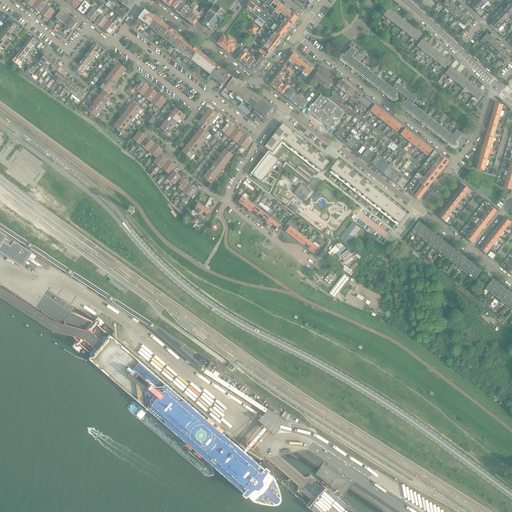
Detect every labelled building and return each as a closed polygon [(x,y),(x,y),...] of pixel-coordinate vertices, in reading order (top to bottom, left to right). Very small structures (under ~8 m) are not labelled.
[(40,0),(37,0),(32,7),(36,10),(43,2),(40,0)] [(47,5),(48,3),(44,0),(43,2),(36,10),(40,13),(47,5)] [(76,8),(83,0),(75,0),(72,5),(76,8)] [(123,19),(137,0),(136,0),(124,0),(122,4),(119,7),(118,8),(117,7),(113,4),(110,1),(109,1),(106,4),(105,5),(108,7),(110,9),(123,19)] [(178,0),(175,0),(170,7),(171,8),(172,9),(173,9),(175,10),(181,2),(178,0)] [(229,8),(231,6),(232,4),(233,4),(234,2),(231,0),(206,0),(213,5),(205,16),(206,16),(204,17),(205,18),(206,19),(204,21),(204,20),(203,21),(204,21),(202,23),(202,22),(202,23),(212,31),(212,30),(213,28),(214,29),(214,28),(213,28),(215,26),(216,27),(218,25),(226,15),(225,15),(224,14),(225,13),(226,13),(230,8),(229,8)] [(280,4),(274,0),(269,6),(268,7),(272,10),(270,12),(272,13),(280,4)] [(445,0),(442,5),(445,8),(453,0),(449,0),(450,0),(449,0),(445,0)] [(455,0),(453,0),(445,8),(449,12),(455,5),(453,3),(456,0),(455,0)] [(484,5),(479,0),(475,0),(476,0),(474,2),(481,8),(484,5)] [(190,11),(185,6),(179,13),(179,14),(186,19),(194,9),(197,4),(194,1),(190,6),(192,8),(190,11)] [(263,11),(258,7),(250,1),(246,6),(252,11),(251,12),(258,17),(260,15),(263,11)] [(477,12),(481,8),(474,2),(472,4),(469,1),(467,3),(477,12)] [(84,2),(78,10),(84,14),(89,7),(84,2)] [(181,2),(175,10),(176,11),(177,12),(178,13),(179,13),(185,6),(185,5),(181,2)] [(284,7),(280,4),(272,13),(277,17),(278,15),(280,13),(284,7)] [(457,7),(455,5),(449,12),(453,15),(462,6),(460,4),(457,7)] [(47,5),(40,13),(44,17),(51,8),(47,5)] [(462,6),(453,15),(456,19),(463,12),(461,10),(464,7),(462,6)] [(297,18),(284,7),(280,13),(284,16),(294,24),(297,19),(297,18)] [(511,18),(511,12),(506,7),(504,10),(501,7),(499,9),(511,19),(511,18)] [(51,8),(44,17),(48,20),(55,11),(51,8)] [(86,16),(90,19),(97,11),(92,8),(86,16)] [(383,15),(388,18),(393,12),(388,8),(383,15)] [(201,18),(205,13),(202,11),(200,14),(194,9),(186,19),(194,26),(200,17),(201,18)] [(511,19),(499,9),(498,10),(501,13),(499,15),(507,23),(511,19)] [(55,22),(57,23),(65,14),(61,10),(55,18),(57,19),(55,22)] [(146,11),(145,10),(137,20),(139,23),(141,21),(144,23),(151,14),(150,13),(150,12),(147,10),(146,11)] [(97,11),(90,19),(94,22),(101,14),(97,11)] [(264,12),(263,11),(260,15),(267,20),(268,19),(270,16),(267,15),(264,12)] [(465,14),(463,12),(456,19),(460,22),(469,13),(468,11),(465,14)] [(398,16),(393,12),(388,18),(393,23),(398,16)] [(472,21),(468,17),(469,16),(471,14),(469,13),(460,22),(465,27),(472,21)] [(69,17),(65,14),(57,23),(59,25),(61,22),(63,24),(69,17)] [(101,14),(94,22),(98,25),(105,17),(101,14)] [(148,27),(156,17),(154,16),(153,15),(152,14),(151,14),(144,23),(142,25),(147,29),(148,27)] [(507,23),(499,15),(497,17),(494,15),(492,16),(502,26),(503,27),(507,23)] [(294,24),(284,16),(280,21),(290,28),(294,24)] [(398,16),(393,23),(398,26),(403,19),(398,16)] [(502,26),(492,16),(490,18),(493,21),(489,25),(496,31),(502,26)] [(4,23),(7,24),(14,30),(17,26),(16,25),(17,23),(14,20),(9,17),(4,23)] [(73,20),(69,17),(63,24),(66,26),(63,28),(65,30),(73,20)] [(105,17),(98,25),(102,29),(109,20),(105,17)] [(156,17),(148,27),(153,30),(160,21),(158,19),(157,17),(156,17)] [(265,23),(262,21),(258,17),(254,22),(259,25),(261,27),(265,23)] [(408,23),(403,19),(398,26),(402,30),(408,23)] [(77,23),(73,20),(65,30),(67,31),(69,28),(71,30),(77,23)] [(109,20),(102,29),(106,32),(113,23),(109,20)] [(132,26),(138,30),(139,29),(141,26),(136,21),(132,26)] [(160,21),(153,30),(158,34),(165,25),(163,23),(163,22),(161,21),(160,21)] [(290,28),(280,21),(277,26),(286,33),(290,28)] [(113,23),(106,32),(110,35),(117,27),(113,23)] [(412,27),(408,23),(402,30),(407,34),(412,27)] [(14,30),(7,24),(3,28),(11,34),(14,30)] [(248,30),(253,34),(258,28),(253,24),(248,30)] [(165,25),(158,34),(163,38),(170,28),(168,27),(168,26),(166,25),(165,25)] [(286,33),(277,26),(273,30),(283,38),(286,33)] [(412,27),(407,34),(412,37),(417,31),(412,27)] [(11,34),(3,28),(0,32),(7,38),(11,34)] [(170,28),(163,38),(167,41),(175,32),(172,30),(171,29),(170,29),(170,28)] [(283,38),(273,30),(271,32),(270,31),(268,33),(280,42),(283,38)] [(422,34),(417,31),(412,37),(417,41),(422,34)] [(175,32),(167,41),(172,45),(179,36),(177,34),(177,33),(176,32),(175,32)] [(280,42),(268,33),(267,34),(269,36),(267,38),(276,46),(280,42)] [(486,34),(480,41),(484,45),(493,35),(491,33),(488,36),(486,34)] [(493,35),(484,45),(488,48),(494,42),(492,40),(495,37),(493,35)] [(28,41),(35,46),(37,48),(42,42),(35,36),(33,38),(31,36),(28,41)] [(179,36),(172,45),(177,49),(184,39),(182,38),(182,37),(180,36),(179,36)] [(227,38),(223,36),(217,44),(229,53),(230,51),(232,53),(235,48),(233,47),(235,45),(234,44),(235,42),(228,36),(227,38)] [(276,46),(267,38),(265,40),(263,39),(262,41),(273,50),(276,46)] [(184,39),(177,49),(175,51),(180,54),(181,52),(189,43),(187,42),(187,41),(185,40),(184,40),(184,39)] [(417,46),(421,50),(427,43),(422,39),(417,46)] [(28,41),(24,45),(32,50),(35,46),(28,41)] [(273,50),(262,41),(261,43),(263,44),(261,46),(270,54),(273,50)] [(488,48),(486,50),(490,54),(501,42),(499,41),(496,44),(494,42),(488,48)] [(341,57),(341,58),(341,59),(342,60),(346,63),(347,64),(350,59),(352,60),(353,58),(352,57),(356,52),(353,49),(356,44),(352,42),(349,46),(351,48),(346,54),(345,56),(344,55),(343,55),(342,55),(342,56),(341,56),(341,57)] [(501,42),(490,54),(494,58),(495,56),(502,49),(500,47),(503,44),(501,42)] [(94,44),(91,48),(98,54),(100,56),(103,52),(104,52),(105,51),(105,50),(96,43),(95,45),(94,44)] [(189,43),(181,52),(186,56),(193,47),(191,45),(191,44),(190,43),(189,43)] [(427,43),(421,50),(426,53),(432,47),(427,43)] [(24,45),(21,49),(28,54),(32,50),(24,45)] [(270,54),(261,46),(260,46),(257,50),(262,54),(267,58),(270,54)] [(194,47),(193,47),(186,56),(191,60),(198,50),(196,49),(196,48),(194,47)] [(432,47),(426,53),(431,57),(436,50),(432,47)] [(91,48),(88,52),(95,58),(98,54),(91,48)] [(241,53),(237,59),(241,63),(241,62),(242,62),(249,53),(244,50),(241,48),(239,51),(241,53)] [(502,49),(495,56),(499,60),(509,50),(507,48),(504,51),(502,49)] [(21,49),(18,53),(25,58),(28,54),(21,49)] [(198,51),(198,50),(191,60),(195,63),(203,54),(201,53),(201,52),(199,51),(198,51)] [(436,50),(431,57),(436,61),(441,54),(436,50)] [(509,50),(499,60),(503,63),(510,57),(508,55),(510,52),(509,50)] [(88,52),(85,56),(92,62),(95,58),(88,52)] [(18,53),(15,57),(24,64),(27,60),(25,58),(18,53)] [(249,53),(242,62),(243,64),(244,64),(245,65),(246,66),(253,57),(249,53)] [(203,54),(195,63),(198,65),(197,66),(200,68),(200,67),(208,58),(206,56),(205,56),(204,54),(203,54)] [(256,72),(267,58),(262,54),(258,59),(250,69),(254,72),(256,72)] [(293,54),(287,62),(290,64),(288,67),(290,69),(292,66),(299,57),(295,54),(293,54)] [(441,54),(436,61),(441,65),(446,58),(441,54)] [(41,68),(43,65),(49,58),(44,55),(43,56),(42,55),(35,63),(37,65),(41,68)] [(253,57),(246,66),(248,67),(248,68),(249,69),(250,69),(258,59),(254,55),(253,57)] [(85,56),(81,60),(89,66),(92,62),(85,56)] [(24,64),(15,57),(12,61),(10,63),(11,65),(14,67),(16,66),(16,65),(18,66),(17,67),(21,70),(22,69),(22,68),(25,64),(24,64)] [(303,60),(299,57),(292,66),(297,69),(303,60)] [(53,61),(49,58),(43,65),(47,68),(53,61)] [(208,58),(200,67),(205,71),(212,62),(210,60),(210,59),(209,58),(208,58)] [(350,59),(347,64),(351,68),(357,61),(353,58),(352,60),(350,59)] [(446,58),(441,65),(445,68),(450,61),(446,58)] [(81,60),(78,64),(85,70),(89,66),(81,60)] [(309,64),(303,60),(297,69),(301,73),(309,64)] [(57,64),(53,61),(47,68),(51,72),(57,64)] [(357,61),(351,68),(356,71),(362,65),(361,64),(358,61),(357,61)] [(210,75),(217,65),(215,64),(215,63),(213,62),(212,62),(205,71),(210,75)] [(118,63),(115,67),(123,74),(126,69),(124,68),(118,63)] [(61,68),(57,64),(51,72),(49,73),(53,77),(54,77),(58,71),(58,72),(61,68)] [(82,74),(85,70),(78,64),(75,69),(77,70),(75,72),(79,75),(80,73),(82,74)] [(314,68),(309,64),(301,73),(306,77),(314,68)] [(217,66),(217,65),(210,75),(206,80),(207,81),(208,79),(210,76),(222,85),(219,88),(218,89),(219,90),(221,89),(220,89),(223,86),(230,76),(230,75),(229,74),(228,74),(226,72),(226,71),(225,71),(224,71),(224,70),(223,70),(222,69),(219,67),(219,66),(218,65),(217,66)] [(281,70),(286,73),(289,76),(290,77),(294,72),(290,69),(288,67),(287,66),(285,65),(281,70)] [(311,76),(313,78),(312,78),(327,90),(327,89),(329,91),(332,88),(330,86),(331,84),(333,82),(335,83),(338,79),(320,65),(317,69),(318,70),(317,73),(316,72),(315,75),(313,73),(311,76)] [(362,65),(356,71),(361,75),(367,69),(362,65)] [(123,74),(115,67),(112,71),(120,78),(123,74)] [(445,73),(450,77),(455,71),(450,67),(445,73)] [(25,77),(30,70),(31,69),(29,68),(24,73),(21,71),(19,73),(25,77)] [(367,69),(361,75),(366,79),(372,73),(371,72),(368,69),(367,69)] [(281,70),(275,77),(280,81),(286,73),(281,70)] [(62,75),(58,72),(58,71),(54,77),(53,77),(52,78),(56,82),(62,75)] [(120,78),(112,71),(109,75),(117,82),(120,78)] [(455,71),(450,77),(455,81),(460,74),(455,71)] [(372,73),(366,79),(371,83),(377,76),(372,73)] [(460,74),(455,81),(459,85),(465,78),(460,74)] [(66,78),(62,75),(56,82),(60,85),(66,78)] [(117,82),(109,75),(105,79),(114,86),(117,82)] [(377,76),(371,83),(377,87),(382,80),(381,80),(378,77),(377,76)] [(275,77),(270,83),(271,85),(275,88),(280,81),(275,77)] [(70,81),(66,78),(60,85),(64,88),(70,81)] [(233,78),(226,86),(232,91),(239,82),(233,78)] [(342,78),(336,85),(341,89),(347,81),(342,78)] [(465,78),(459,85),(464,88),(469,82),(465,78)] [(114,86),(105,79),(102,83),(111,90),(114,86)] [(382,80),(377,87),(382,91),(387,84),(382,80)] [(74,84),(70,81),(64,88),(68,91),(74,84)] [(135,89),(139,93),(146,84),(141,81),(135,89)] [(280,81),(275,88),(275,89),(277,90),(279,92),(285,84),(280,81)] [(347,81),(341,89),(346,93),(352,85),(347,81)] [(235,98),(238,95),(244,87),(239,82),(232,91),(235,93),(233,96),(235,98)] [(285,84),(279,92),(280,93),(281,94),(282,94),(284,95),(291,86),(286,82),(285,84)] [(469,82),(464,88),(469,92),(474,85),(469,82)] [(111,90),(102,83),(99,87),(103,90),(108,94),(111,90)] [(392,88),(387,95),(388,96),(392,99),(393,100),(394,100),(395,99),(396,99),(396,98),(396,97),(396,96),(395,95),(397,94),(398,91),(402,94),(405,90),(402,87),(396,83),(392,88)] [(78,87),(74,84),(68,91),(72,94),(78,87)] [(150,88),(146,84),(139,93),(143,96),(150,88)] [(387,84),(382,91),(387,95),(392,88),(391,88),(388,85),(387,84)] [(346,93),(345,94),(345,95),(350,99),(351,98),(357,90),(352,85),(346,93)] [(474,85),(469,92),(473,96),(479,89),(474,85)] [(291,86),(284,95),(285,97),(286,97),(287,98),(288,98),(288,99),(294,91),(291,88),(292,87),(291,86)] [(82,90),(78,87),(72,94),(76,98),(82,90)] [(244,87),(238,95),(243,100),(244,100),(250,91),(244,87)] [(154,91),(150,88),(143,96),(147,99),(154,91)] [(294,91),(288,99),(290,100),(290,101),(292,102),(293,102),(298,96),(295,94),(298,90),(296,88),(294,91)] [(479,89),(473,96),(478,100),(483,93),(479,89)] [(86,94),(82,90),(76,98),(80,101),(86,94)] [(103,90),(100,94),(108,101),(112,97),(108,94),(103,90)] [(357,90),(351,98),(357,103),(363,95),(357,90)] [(401,104),(401,105),(401,106),(402,107),(406,110),(407,111),(412,104),(416,98),(412,95),(408,92),(405,90),(402,94),(404,96),(408,99),(406,101),(405,103),(404,102),(403,102),(402,102),(402,103),(401,103),(401,104)] [(158,94),(154,91),(147,99),(151,102),(158,94)] [(250,91),(244,100),(250,104),(256,96),(250,91)] [(303,98),(301,97),(304,93),(302,91),(298,96),(293,102),(295,104),(295,105),(296,106),(297,106),(303,98)] [(108,101),(100,94),(97,98),(105,105),(108,101)] [(162,97),(158,94),(151,102),(155,105),(162,97)] [(344,113),(320,94),(320,95),(313,104),(312,104),(307,110),(308,111),(307,111),(307,112),(307,113),(307,114),(308,114),(308,115),(309,115),(309,116),(310,116),(311,116),(312,115),(313,115),(315,116),(314,116),(315,117),(316,118),(317,119),(319,121),(321,122),(323,124),(324,124),(325,124),(326,125),(326,126),(326,127),(326,128),(326,129),(327,129),(327,130),(328,130),(329,130),(329,131),(330,130),(331,130),(332,129),(332,130),(337,123),(344,114),(344,113)] [(332,95),(329,98),(331,100),(332,100),(340,107),(342,108),(346,111),(350,114),(351,113),(352,111),(351,110),(345,106),(342,104),(340,101),(339,101),(338,100),(332,95)] [(357,103),(355,105),(364,112),(372,102),(363,95),(357,103)] [(256,96),(250,104),(249,105),(247,107),(253,112),(255,109),(262,100),(256,96)] [(166,100),(162,97),(155,105),(159,108),(166,100)] [(105,105),(97,98),(94,102),(102,109),(105,105)] [(303,98),(297,106),(298,106),(298,107),(299,108),(300,108),(302,110),(309,102),(304,98),(303,98)] [(262,100),(255,109),(253,112),(263,119),(265,117),(267,118),(269,116),(272,112),(270,110),(272,108),(262,100)] [(102,109),(94,102),(91,106),(99,113),(102,109)] [(142,110),(132,103),(129,107),(137,113),(139,115),(142,110)] [(412,104),(407,111),(412,115),(417,108),(413,105),(412,104)] [(379,108),(375,105),(370,111),(374,114),(379,108)] [(99,113),(91,106),(87,111),(96,117),(99,113)] [(129,107),(126,111),(134,117),(137,113),(129,107)] [(175,108),(172,112),(180,118),(184,114),(175,108)] [(218,115),(210,108),(206,113),(215,119),(218,115)] [(384,112),(379,108),(374,114),(379,118),(384,112)] [(417,108),(412,115),(417,118),(422,112),(421,111),(418,109),(417,108)] [(126,111),(123,115),(131,121),(134,117),(126,111)] [(180,118),(172,112),(169,116),(177,122),(180,118)] [(388,115),(384,112),(379,118),(383,121),(388,115)] [(422,112),(417,118),(422,123),(427,116),(422,112)] [(206,113),(203,117),(211,123),(215,119),(206,113)] [(123,115),(120,119),(128,125),(131,121),(123,115)] [(393,119),(388,115),(383,121),(388,125),(393,119)] [(177,122),(169,116),(166,120),(174,126),(177,122)] [(427,116),(422,123),(427,126),(432,120),(431,119),(428,116),(427,116)] [(203,117),(200,121),(208,127),(211,123),(203,117)] [(120,119),(117,123),(125,129),(128,125),(120,119)] [(397,122),(393,119),(388,125),(392,129),(397,122)] [(174,126),(166,120),(163,124),(171,130),(174,126)] [(432,120),(427,126),(432,130),(437,124),(432,120)] [(200,121),(197,125),(201,128),(205,131),(208,127),(200,121)] [(221,131),(225,134),(232,125),(227,122),(224,127),(221,131)] [(402,126),(397,122),(392,129),(397,132),(402,126)] [(118,130),(122,133),(125,129),(117,123),(113,127),(118,130)] [(171,130),(163,124),(159,128),(168,134),(171,130)] [(282,124),(264,147),(274,154),(284,142),(322,171),(329,162),(291,132),(292,132),(282,124)] [(437,124),(432,130),(437,134),(442,128),(441,127),(438,124),(437,124)] [(236,129),(232,125),(225,134),(229,137),(236,129)] [(338,138),(339,138),(345,131),(342,129),(343,127),(341,125),(334,134),(336,136),(336,137),(337,138),(338,138)] [(201,128),(198,132),(206,138),(209,134),(205,131),(201,128)] [(400,134),(405,138),(410,132),(405,128),(400,134)] [(442,128),(437,134),(442,138),(447,132),(442,128)] [(240,132),(236,129),(229,137),(233,140),(240,132)] [(343,142),(350,132),(346,129),(345,131),(339,138),(339,139),(340,140),(341,140),(343,142)] [(452,135),(447,142),(448,143),(452,146),(453,146),(453,147),(454,147),(455,147),(455,146),(456,146),(456,145),(457,145),(457,144),(456,143),(456,142),(457,141),(462,134),(465,137),(469,132),(464,129),(460,133),(457,130),(452,135)] [(132,139),(136,142),(143,134),(139,131),(132,139)] [(198,132),(194,136),(203,142),(206,138),(198,132)] [(244,135),(240,132),(233,140),(237,143),(244,135)] [(350,132),(343,142),(345,143),(345,144),(346,145),(347,145),(348,145),(355,136),(350,132)] [(414,135),(410,132),(405,138),(409,142),(414,135)] [(447,132),(442,138),(447,142),(452,135),(451,135),(448,132),(447,132)] [(147,137),(143,134),(136,142),(140,146),(147,137)] [(248,138),(244,135),(237,143),(241,146),(248,138)] [(419,139),(414,135),(409,142),(414,145),(419,139)] [(204,143),(203,142),(194,136),(191,140),(200,146),(201,147),(204,143)] [(352,149),(358,141),(359,140),(359,139),(355,136),(348,145),(349,147),(350,147),(351,148),(352,149)] [(143,151),(144,149),(151,140),(147,137),(140,146),(139,148),(143,151)] [(252,141),(248,138),(241,146),(245,150),(252,141)] [(363,143),(356,152),(361,156),(367,148),(364,146),(368,141),(366,139),(363,143)] [(423,143),(419,139),(414,145),(418,149),(423,143)] [(155,144),(151,140),(144,149),(148,152),(155,144)] [(191,140),(188,144),(197,150),(200,146),(191,140)] [(358,141),(352,149),(354,150),(354,151),(356,152),(363,143),(360,141),(359,140),(358,141)] [(428,146),(423,143),(418,149),(423,152),(428,146)] [(159,147),(155,144),(148,152),(152,155),(159,147)] [(188,144),(185,148),(193,154),(197,150),(188,144)] [(366,160),(372,152),(374,149),(371,147),(369,145),(367,148),(361,156),(366,160)] [(432,150),(428,146),(423,152),(427,156),(432,150)] [(163,150),(159,147),(152,155),(156,158),(160,154),(163,150)] [(185,148),(182,152),(190,158),(193,154),(185,148)] [(225,149),(222,153),(230,160),(233,155),(225,149)] [(434,150),(430,156),(436,161),(444,167),(449,161),(441,155),(438,153),(437,152),(434,150)] [(372,152),(366,160),(370,163),(376,155),(372,152)] [(230,160),(222,153),(219,157),(227,164),(230,160)] [(269,153),(252,175),(261,182),(268,174),(272,168),(276,163),(279,160),(269,153)] [(164,157),(160,154),(156,158),(153,162),(157,165),(164,157)] [(375,166),(381,159),(382,157),(377,154),(376,155),(370,163),(372,164),(372,165),(374,166),(375,166)] [(430,156),(426,161),(432,166),(440,172),(444,167),(436,161),(430,156)] [(168,160),(164,157),(157,165),(161,168),(168,160)] [(227,164),(219,157),(215,161),(224,168),(227,164)] [(385,162),(386,161),(382,157),(381,159),(375,166),(376,168),(377,168),(378,170),(379,170),(385,162)] [(172,163),(168,160),(161,168),(165,171),(172,163)] [(337,160),(330,169),(363,195),(358,201),(368,209),(373,202),(400,224),(407,214),(375,189),(375,188),(370,185),(337,160)] [(384,173),(391,165),(391,164),(387,160),(386,161),(385,162),(379,170),(381,171),(381,172),(383,173),(384,173)] [(224,168),(215,161),(212,165),(221,172),(224,168)] [(426,161),(421,167),(428,172),(436,178),(440,172),(432,166),(426,161)] [(176,166),(172,163),(165,171),(169,175),(170,175),(173,170),(176,166)] [(388,177),(394,169),(395,168),(393,167),(394,165),(391,164),(391,165),(384,173),(385,174),(385,175),(387,176),(388,177)] [(221,172),(212,165),(209,169),(217,176),(221,172)] [(298,167),(296,170),(310,180),(312,178),(298,167)] [(421,167),(417,172),(423,177),(431,183),(436,178),(428,172),(421,167)] [(393,180),(399,173),(400,172),(395,168),(394,169),(388,177),(388,178),(390,179),(391,179),(393,180)] [(217,176),(209,169),(206,173),(214,180),(217,176)] [(177,173),(173,170),(170,175),(169,175),(166,179),(171,182),(177,173)] [(397,184),(404,175),(405,174),(400,171),(400,172),(399,173),(393,180),(393,181),(395,182),(397,184)] [(417,172),(413,178),(419,183),(427,189),(431,183),(423,177),(417,172)] [(181,177),(177,173),(171,182),(175,185),(181,177)] [(214,180),(206,173),(203,177),(211,184),(214,180)] [(402,188),(409,179),(411,177),(406,173),(405,174),(404,175),(397,184),(402,188)] [(185,180),(181,177),(175,185),(179,188),(185,180)] [(413,178),(405,187),(412,192),(411,194),(414,196),(418,200),(427,189),(419,183),(413,178)] [(189,183),(185,180),(179,188),(183,191),(189,183)] [(245,182),(243,184),(252,191),(254,189),(245,182)] [(193,186),(189,183),(183,191),(187,194),(193,186)] [(302,184),(302,183),(294,193),(304,201),(311,191),(302,184)] [(463,184),(459,189),(465,194),(469,189),(463,184)] [(197,189),(193,186),(187,194),(191,198),(197,189)] [(459,189),(456,194),(462,199),(465,194),(459,189)] [(456,194),(452,198),(458,203),(462,199),(456,194)] [(238,202),(243,205),(247,200),(243,196),(238,202)] [(452,198),(449,203),(455,208),(458,203),(452,198)] [(247,200),(243,205),(248,209),(252,204),(247,200)] [(194,211),(199,214),(204,207),(198,203),(194,211)] [(449,203),(445,207),(451,212),(455,208),(449,203)] [(252,204),(248,209),(252,213),(257,207),(252,204)] [(257,216),(263,208),(258,205),(257,207),(252,213),(257,216)] [(490,206),(487,211),(493,215),(497,211),(490,206)] [(210,210),(204,207),(199,214),(206,218),(210,210)] [(445,207),(441,212),(448,217),(451,212),(445,207)] [(261,220),(268,212),(263,208),(257,216),(261,220)] [(493,215),(487,211),(483,215),(489,220),(493,215)] [(272,216),(268,212),(261,220),(266,223),(272,216)] [(438,216),(444,221),(448,217),(441,212),(438,216)] [(489,220),(483,215),(480,220),(486,225),(489,220)] [(275,221),(277,219),(272,216),(266,223),(271,227),(275,221)] [(504,217),(501,222),(507,226),(511,222),(504,217)] [(486,225),(480,220),(477,218),(474,221),(474,222),(476,224),(482,229),(486,225)] [(275,221),(271,227),(275,231),(277,229),(279,230),(282,227),(280,225),(275,221)] [(287,230),(285,232),(290,235),(294,230),(296,227),(289,221),(284,227),(287,230)] [(412,231),(422,239),(429,231),(418,222),(412,231)] [(501,222),(497,226),(504,231),(507,226),(501,222)] [(28,242),(0,223),(0,229),(25,246),(24,247),(29,250),(30,249),(66,272),(65,274),(71,277),(71,276),(108,299),(107,301),(112,304),(113,303),(149,326),(148,327),(153,331),(153,330),(199,370),(198,370),(203,373),(204,373),(266,413),(265,414),(264,415),(264,416),(263,416),(262,417),(261,418),(260,419),(259,420),(258,420),(266,427),(276,435),(277,434),(278,433),(279,432),(279,430),(280,429),(280,427),(281,425),(281,424),(281,422),(281,420),(281,419),(280,417),(280,416),(279,414),(278,413),(277,412),(276,410),(275,409),(273,412),(268,409),(206,369),(207,368),(202,365),(182,348),(185,345),(156,326),(151,322),(115,299),(110,296),(74,272),(69,269),(33,245),(28,242)] [(348,244),(360,229),(352,223),(340,238),(348,244)] [(482,229),(476,224),(473,229),(479,234),(482,229)] [(497,226),(494,231),(500,236),(504,231),(497,226)] [(479,234),(473,229),(469,233),(475,238),(479,234)] [(294,230),(290,235),(295,239),(299,233),(294,230)] [(439,239),(429,231),(422,239),(433,247),(439,239)] [(494,231),(490,235),(496,240),(500,236),(494,231)] [(0,249),(2,250),(0,253),(22,268),(32,253),(6,237),(0,232),(0,249)] [(299,233),(295,239),(299,242),(304,237),(299,233)] [(475,238),(469,233),(466,238),(472,243),(475,238)] [(490,235),(487,240),(493,245),(496,240),(490,235)] [(304,237),(299,242),(304,246),(308,240),(304,237)] [(449,247),(439,239),(433,247),(443,255),(449,247)] [(309,250),(313,244),(314,242),(312,241),(311,243),(308,240),(304,246),(309,250)] [(487,240),(483,244),(489,249),(493,245),(487,240)] [(313,253),(318,248),(319,246),(315,242),(313,244),(309,250),(313,253)] [(337,250),(343,246),(339,242),(334,247),(337,250)] [(402,243),(401,245),(411,253),(412,251),(402,243)] [(483,244),(480,249),(486,254),(489,249),(483,244)] [(460,255),(449,247),(443,255),(453,263),(460,255)] [(260,258),(265,260),(269,252),(264,250),(260,258)] [(340,259),(350,252),(348,250),(338,257),(340,259)] [(412,251),(411,253),(419,259),(420,257),(412,251)] [(345,260),(341,264),(342,266),(345,264),(346,265),(353,260),(352,258),(356,256),(360,260),(358,262),(361,265),(367,259),(364,257),(363,257),(360,254),(359,255),(358,254),(357,252),(350,256),(345,260)] [(470,263),(460,255),(453,263),(464,272),(470,263)] [(481,272),(470,263),(464,272),(474,280),(481,272)] [(355,272),(344,265),(342,269),(352,276),(355,272)] [(337,274),(332,270),(324,281),(329,285),(337,274)] [(334,297),(349,278),(344,274),(329,293),(334,297)] [(319,288),(306,278),(304,281),(316,291),(319,288)] [(485,288),(496,297),(503,288),(492,280),(485,288)] [(484,310),(485,308),(455,285),(454,287),(484,310)] [(511,297),(511,295),(503,288),(496,297),(506,305),(511,297)] [(358,294),(356,297),(366,302),(367,300),(358,294)]
